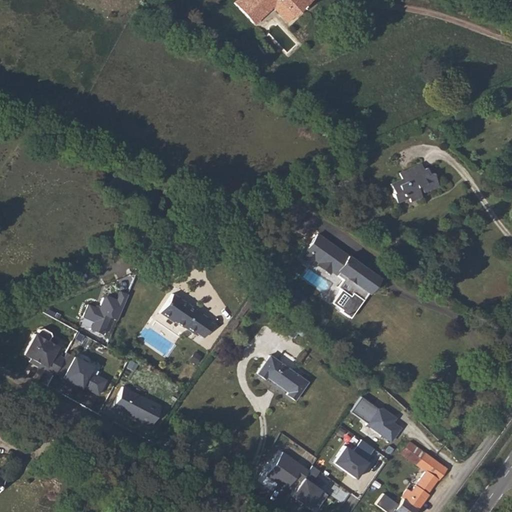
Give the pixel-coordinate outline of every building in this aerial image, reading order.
[(282,26),(304,8),(301,3),(304,0),(272,0),(271,1),(270,0),(233,0),(223,8),(240,29),(261,13),(268,22),(274,17),(282,26)] [(274,17),(268,22),(275,31),(282,26),(274,17)] [(386,188),(389,196),(387,197),(392,206),(403,202),(406,206),(418,201),(416,196),(420,194),(422,197),(437,191),(431,177),(427,179),(424,173),(420,173),(418,168),(395,178),(397,183),(386,188)] [(306,253),(320,263),(331,248),(316,238),(306,253)] [(342,257),(331,248),(320,263),(306,253),(300,261),(309,267),(313,262),(334,278),(337,275),(332,271),(342,257)] [(377,282),(342,257),(332,271),(337,275),(334,278),(341,283),(336,291),(340,293),(330,306),(340,314),(339,315),(349,322),(361,304),(358,301),(362,296),(365,298),(377,282)] [(88,327),(102,334),(110,316),(116,319),(128,293),(119,289),(116,298),(108,294),(101,297),(97,305),(88,302),(82,316),(92,320),(88,327)] [(194,330),(196,328),(206,334),(215,320),(171,290),(158,309),(167,316),(168,315),(181,324),(183,322),(194,330)] [(41,368),(51,373),(61,356),(52,351),(55,344),(46,339),(50,334),(49,330),(41,326),(38,327),(35,333),(33,331),(21,351),(28,356),(43,364),(41,368)] [(61,356),(51,373),(58,377),(57,379),(67,385),(68,383),(76,388),(77,386),(94,396),(102,382),(93,376),(91,379),(83,374),(87,367),(63,353),(61,356)] [(254,372),(263,379),(265,376),(286,392),(284,395),(292,401),(306,383),(269,353),(254,372)] [(43,364),(28,356),(26,359),(41,368),(43,364)] [(120,385),(109,405),(117,409),(118,408),(123,411),(122,412),(146,425),(157,405),(120,385)] [(365,426),(390,442),(400,428),(392,422),(395,419),(360,396),(348,413),(367,424),(365,426)] [(343,447),(331,463),(354,479),(366,463),(364,462),(373,450),(359,440),(351,453),(343,447)] [(260,477),(273,487),(277,486),(281,489),(289,479),(295,484),(298,479),(303,473),(277,454),(260,477)] [(443,472),(421,456),(413,468),(422,475),(407,495),(403,492),(397,500),(399,502),(391,511),(390,511),(389,511),(388,511),(412,511),(424,497),(422,496),(433,482),(435,483),(443,472)] [(0,495),(3,497),(13,482),(0,473),(0,495)] [(295,484),(286,497),(306,511),(309,511),(321,496),(311,488),(309,490),(304,487),(306,485),(298,479),(295,484)]
